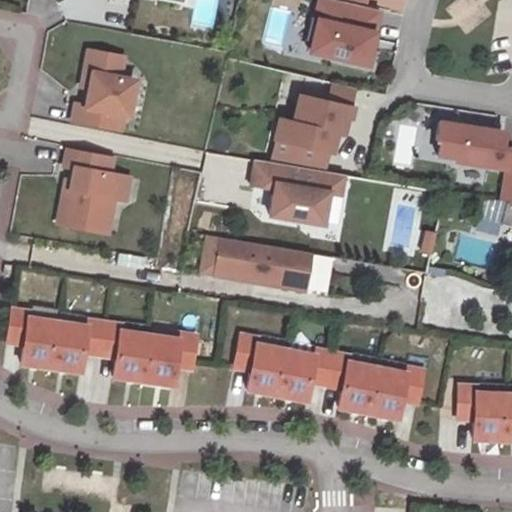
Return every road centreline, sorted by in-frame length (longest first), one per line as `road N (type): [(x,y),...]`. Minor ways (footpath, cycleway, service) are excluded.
road 1 (residential): [(327,452),(265,441),(74,438),(0,410)]
road 2 (residential): [(511,492),(470,491),(327,452)]
road 3 (residential): [(426,0),(408,81),(511,99)]
